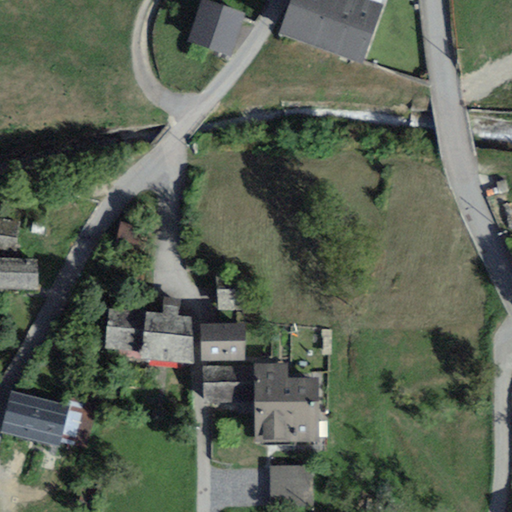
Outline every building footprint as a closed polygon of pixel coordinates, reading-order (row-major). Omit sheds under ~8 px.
[(377,13),(337,0),(297,0),(285,37),(361,62),(377,13)] [(240,20),(203,9),(192,45),(229,57),(240,20)] [(18,224),(0,220),(0,250),(13,253),(18,224)] [(139,227),(122,224),(119,239),(136,243),(139,227)] [(35,259),(0,258),(0,284),(35,285),(35,259)] [(241,276),(219,276),(218,305),(241,305),(241,276)] [(164,315),(113,311),(110,344),(145,347),(144,355),(185,358),(188,316),(176,315),(177,302),(165,301),(164,315)] [(242,326),(205,325),(204,354),(242,355),(242,326)] [(285,367),(207,368),(207,399),(256,398),(257,438),(316,437),(315,381),(285,381),(285,367)] [(65,409),(11,396),(1,438),(59,451),(61,443),(85,449),(95,405),(68,398),(65,409)] [(167,412),(155,410),(153,421),(165,423),(167,412)] [(308,467),(273,468),(273,502),(308,501),(308,467)]
